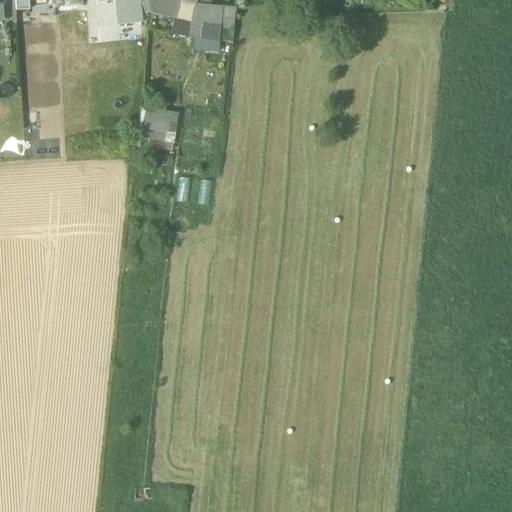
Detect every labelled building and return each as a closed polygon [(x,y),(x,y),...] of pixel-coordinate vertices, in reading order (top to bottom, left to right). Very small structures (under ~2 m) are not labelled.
[(14,0),(15,12),(29,11),(27,0),(14,0)] [(136,0),(116,2),(117,13),(142,12),(140,0),(136,0)] [(190,24),(194,5),(173,0),(140,0),(145,13),(152,15),(174,20),(190,24)] [(190,24),(189,27),(205,29),(209,8),(210,0),(196,0),(195,5),(194,5),(190,24)] [(220,30),(233,32),(235,10),(209,8),(205,29),(220,30)] [(117,13),(118,25),(142,24),(142,12),(117,13)] [(190,24),(174,20),(170,35),(188,39),(189,27),(190,24)] [(143,36),(142,24),(118,25),(118,38),(143,36)] [(188,39),(191,39),(218,42),(219,42),(220,30),(205,29),(189,27),(188,39)] [(220,30),(219,42),(232,43),(233,32),(220,30)] [(217,54),(218,42),(191,39),(190,51),(217,54)] [(149,131),(152,112),(141,110),(136,140),(147,142),(149,131)] [(149,131),(174,135),(177,115),(152,112),(149,131)] [(149,131),(147,142),(173,146),(174,135),(149,131)] [(173,146),(147,142),(146,150),(171,154),(173,146)]
